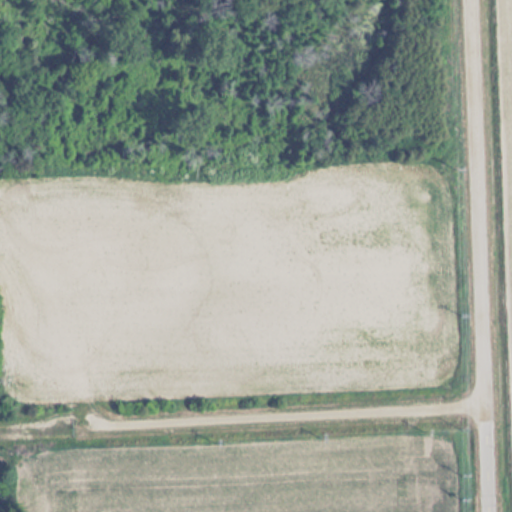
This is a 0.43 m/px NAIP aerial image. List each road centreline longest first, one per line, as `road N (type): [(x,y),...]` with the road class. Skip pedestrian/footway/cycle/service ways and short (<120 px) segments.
road 1 (residential): [(469,0),(482,511)]
road 2 (residential): [(482,400),(0,429)]
